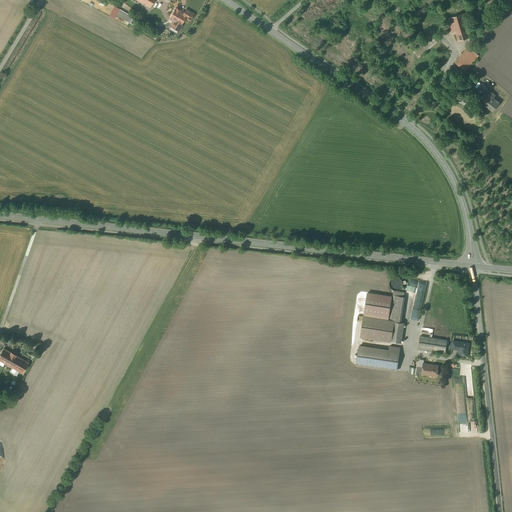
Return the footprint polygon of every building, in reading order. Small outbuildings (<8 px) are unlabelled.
[(152,0),(135,0),(135,1),(148,8),(152,0)] [(181,13),(174,9),(169,20),(172,22),(169,28),(179,33),(183,26),(180,24),(183,18),(189,22),(194,12),(184,7),(181,13)] [(463,14),(448,18),(452,33),(455,32),(458,40),(457,40),(458,41),(470,37),(463,14)] [(432,36),(413,52),(419,58),(435,44),(437,42),(432,36)] [(478,56),(469,47),(455,62),(465,70),(466,69),(478,56)] [(482,84),(477,90),(480,93),(485,86),(482,84)] [(495,96),(485,88),(481,92),(484,94),(480,100),(493,111),(499,103),(493,98),(495,96)] [(399,279),(396,278),(394,278),(392,279),(391,280),(389,281),(389,284),(389,285),(389,287),(391,289),(393,291),(396,291),(398,290),(400,288),(401,287),(401,285),(401,283),(400,281),(399,279)] [(404,295),(392,293),(385,340),(400,342),(403,324),(400,324),(404,295)] [(446,340),(421,337),(419,349),(445,353),(446,340)] [(386,349),(358,345),(355,365),(408,372),(408,368),(413,368),(415,357),(410,356),(411,347),(387,344),(386,349)] [(28,362),(3,348),(0,354),(0,362),(21,374),(28,362)] [(438,366),(422,363),(421,368),(416,367),(415,375),(436,378),(438,366)]
